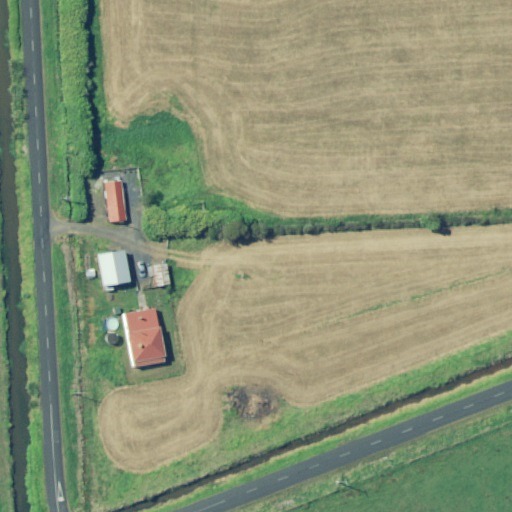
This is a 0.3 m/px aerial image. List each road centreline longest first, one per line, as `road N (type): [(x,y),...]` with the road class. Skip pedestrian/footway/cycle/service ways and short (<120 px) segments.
road 1 (unclassified): [(29,0),(58,511)]
road 2 (tertiary): [(195,511),(511,388)]
